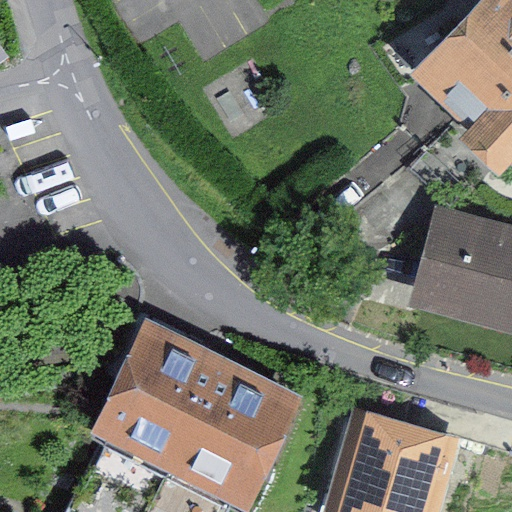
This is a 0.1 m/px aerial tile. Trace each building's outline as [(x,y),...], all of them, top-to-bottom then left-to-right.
[(511,0),(494,0),(435,63),(454,81),(447,89),(480,120),(470,130),(457,117),(413,164),(455,203),(475,191),(502,159),(501,157),(511,146),(511,0)] [(511,242),(442,223),(423,291),(511,315),(511,242)] [(153,334),(101,440),(166,472),(231,504),(245,511),(298,405),(153,334)] [(427,511),(447,444),(360,420),(337,501),(374,511),(427,511)] [(65,511),(145,511),(166,472),(101,440),(65,511)] [(226,511),(231,504),(166,472),(145,511),(226,511)]
